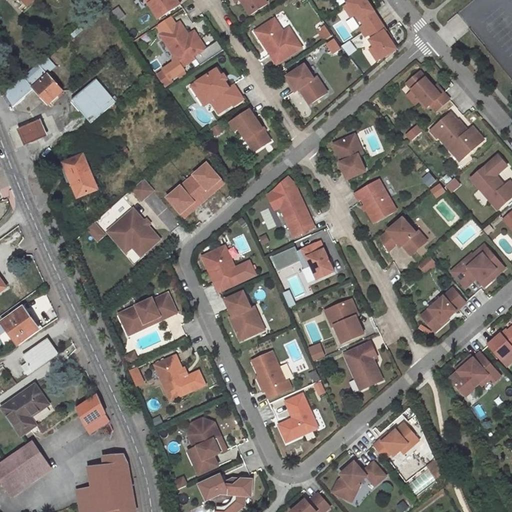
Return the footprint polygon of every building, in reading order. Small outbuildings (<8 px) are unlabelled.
[(14,0),(17,3),(18,1),(25,9),(35,0),(57,0),(59,1),(59,0),(14,0)] [(145,0),(158,18),(178,5),(174,0),(145,0)] [(233,0),(235,3),(239,0),(249,15),(266,4),(263,0),(233,0)] [(378,22),(363,0),(352,0),(349,3),(342,7),(350,19),(354,16),(358,21),(360,20),(366,30),(378,22)] [(273,19),(254,32),(275,65),(300,48),(288,29),(282,32),(273,19)] [(385,32),(378,22),(366,30),(372,39),(369,41),(373,47),(368,50),(376,62),(395,50),(383,33),(385,32)] [(179,23),(160,36),(180,67),(205,50),(194,32),(187,36),(179,23)] [(328,45),(335,53),(341,48),(334,40),(328,45)] [(47,74),(56,67),(47,57),(4,94),(12,109),(34,91),(48,106),(63,92),(47,74)] [(313,80),(303,65),(284,78),(294,93),(301,88),(311,103),(326,93),(316,78),(313,80)] [(228,89),(215,70),(195,84),(208,103),(209,102),(217,114),(241,99),(233,86),(228,89)] [(419,72),(405,84),(426,108),(429,105),(435,112),(448,100),(435,86),(433,88),(419,72)] [(91,125),(115,104),(95,81),(71,101),(91,125)] [(195,84),(190,87),(202,106),(208,103),(195,84)] [(250,113),(231,126),(237,134),(240,132),(254,154),(270,143),(250,113)] [(449,113),(429,131),(435,139),(437,138),(458,162),(483,140),(471,127),(467,131),(458,121),(457,122),(449,113)] [(49,137),(43,122),(21,131),(27,146),(49,137)] [(350,137),(332,144),(340,163),(338,164),(345,181),(363,173),(356,157),(358,156),(350,137)] [(97,190),(83,156),(64,164),(78,198),(97,190)] [(505,167),(496,156),(469,180),(480,191),(483,188),(491,197),(488,201),(496,210),(511,196),(511,186),(508,182),(502,188),(493,178),(505,167)] [(210,164),(166,198),(183,220),(227,186),(210,164)] [(266,197),(269,203),(275,201),(274,199),(295,189),(293,184),(287,178),(266,197)] [(144,180),(133,190),(142,201),(154,191),(144,180)] [(377,182),(353,195),(357,203),(359,201),(371,224),(394,211),(377,182)] [(313,228),(295,189),(274,199),(279,208),(292,238),(313,228)] [(279,208),(275,201),(269,203),(273,211),(279,208)] [(108,231),(120,220),(111,210),(98,221),(108,231)] [(130,213),(108,232),(122,248),(132,239),(145,253),(160,240),(140,217),(134,216),(130,213)] [(401,220),(378,240),(384,256),(394,248),(397,251),(398,250),(407,259),(424,245),(401,220)] [(104,236),(94,223),(87,229),(98,241),(104,236)] [(132,239),(122,248),(126,253),(133,247),(141,257),(145,253),(132,239)] [(319,242),(295,253),(303,270),(309,267),(316,280),(333,273),(319,242)] [(504,268),(484,246),(463,264),(462,263),(451,273),(462,286),(474,276),(479,281),(486,276),(488,278),(490,281),(504,268)] [(236,276),(223,248),(201,258),(217,294),(235,285),(231,278),(236,276)] [(481,284),(488,278),(486,276),(479,281),(481,284)] [(464,304),(452,289),(420,317),(432,332),(464,304)] [(250,309),(242,293),(224,301),(231,318),(229,319),(239,342),(258,333),(252,320),(257,318),(253,308),(250,309)] [(152,299),(120,313),(130,334),(155,323),(154,321),(174,312),(166,294),(152,301),(152,299)] [(351,300),(324,312),(331,328),(334,328),(341,345),(363,335),(355,317),(358,316),(351,300)] [(31,316),(25,307),(3,322),(19,345),(38,331),(28,318),(31,316)] [(41,329),(31,316),(28,318),(38,331),(41,329)] [(257,318),(252,320),(258,333),(263,331),(257,318)] [(500,335),(486,347),(499,362),(511,351),(511,327),(502,336),(500,335)] [(59,354),(49,340),(25,356),(29,361),(22,366),(29,375),(59,354)] [(308,348),(316,361),(326,355),(319,342),(308,348)] [(375,356),(370,343),(343,355),(359,390),(381,380),(371,357),(375,356)] [(139,360),(135,352),(126,356),(130,365),(139,360)] [(271,353),(251,362),(268,400),(290,389),(287,382),(284,383),(271,353)] [(457,372),(449,380),(465,398),(473,390),(472,389),(487,376),(492,383),(500,377),(479,353),(472,359),(457,372)] [(176,355),(155,365),(171,401),(193,391),(176,355)] [(472,359),(470,356),(454,369),(457,372),(472,359)] [(140,367),(131,369),(136,386),(144,384),(140,367)] [(43,396),(37,386),(5,408),(23,435),(32,428),(26,420),(31,416),(47,406),(41,397),(43,396)] [(78,408),(87,427),(100,419),(103,425),(110,421),(98,395),(78,408)] [(301,396),(284,403),(291,420),(277,426),(285,443),(316,429),(301,396)] [(26,420),(32,428),(37,425),(31,416),(26,420)] [(100,419),(87,427),(92,434),(104,426),(103,425),(100,419)] [(191,442),(194,440),(192,435),(194,426),(202,422),(211,426),(217,439),(214,441),(220,453),(226,450),(214,424),(202,419),(192,424),(188,437),(191,442)] [(213,456),(220,453),(214,441),(217,439),(211,426),(202,422),(194,426),(192,435),(194,440),(197,447),(188,451),(199,475),(217,466),(213,456)] [(386,435),(373,446),(384,459),(391,454),(393,457),(400,451),(402,454),(417,441),(403,424),(388,437),(386,435)] [(48,466),(33,443),(0,465),(0,475),(10,491),(48,466)] [(136,511),(125,455),(105,457),(106,465),(90,467),(93,486),(79,490),(83,511),(136,511)] [(384,477),(372,463),(361,473),(353,463),(339,475),(342,478),(337,482),(332,492),(346,499),(351,489),(356,484),(364,477),(373,487),(384,477)] [(220,476),(199,485),(206,500),(224,493),(224,494),(228,494),(233,495),(233,500),(230,504),(226,507),(221,508),(216,506),(215,511),(235,511),(243,506),(244,496),(250,497),(251,481),(240,480),(238,482),(228,481),(224,483),(220,476)] [(186,485),(183,477),(173,482),(175,490),(186,485)] [(358,486),(356,484),(351,489),(346,499),(350,502),(358,486)] [(224,493),(206,500),(207,503),(221,496),(228,497),(228,494),(224,494),(224,493)] [(324,511),(328,509),(316,495),(311,500),(319,510),(316,511),(315,511),(305,501),(291,511),(324,511)]
